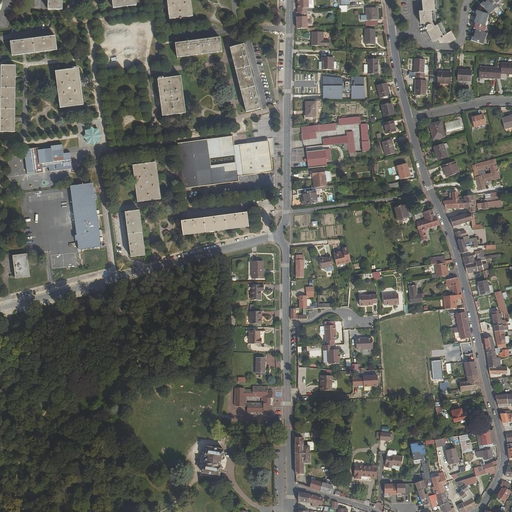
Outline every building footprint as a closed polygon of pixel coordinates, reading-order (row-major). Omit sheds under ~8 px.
[(62,10),(62,0),(48,0),(48,1),(47,1),(47,8),(48,8),(48,10),(62,10)] [(112,0),(113,8),(137,5),(136,0),(112,0)] [(167,0),(170,19),(193,17),(190,0),(167,0)] [(308,11),(307,0),(297,0),(298,11),(308,11)] [(422,0),(423,10),(419,11),(421,24),(424,23),(424,28),(425,29),(426,29),(427,29),(428,30),(427,31),(433,42),(438,39),(440,42),(450,43),(456,39),(451,31),(445,35),(442,28),(443,28),(440,23),(435,26),(433,22),(436,22),(434,9),(437,9),(437,2),(438,2),(437,0),(422,0)] [(471,41),(484,45),(487,34),(485,33),(486,27),(486,26),(489,15),(499,7),(497,4),(501,0),(488,0),(485,3),(484,2),(481,5),(486,11),(484,14),(477,11),(476,15),(477,15),(474,23),(476,23),(474,29),(476,30),(474,38),(473,38),(471,41)] [(377,20),(377,7),(366,8),(366,20),(377,20)] [(296,29),(309,29),(308,11),(298,11),(296,11),(296,29)] [(375,45),(375,29),(364,29),(365,45),(375,45)] [(323,46),(323,32),(306,32),(306,37),(312,37),(312,46),(323,46)] [(12,56),(57,50),(55,36),(54,36),(47,36),(47,37),(40,38),(40,37),(26,39),(26,40),(19,41),(19,40),(12,41),(12,42),(10,42),(12,56)] [(177,58),(222,52),(220,38),(219,38),(219,37),(211,38),(211,39),(204,40),(204,39),(191,41),(184,42),(177,42),(177,43),(175,43),(177,58)] [(230,48),(246,112),(260,109),(260,107),(259,100),(258,100),(256,94),(257,94),(253,80),(251,73),(252,73),(248,59),(246,53),(247,53),(245,46),(244,46),(244,45),(230,48)] [(323,70),(334,70),(334,58),(321,57),(321,62),(323,62),(323,70)] [(378,74),(378,59),(367,59),(367,65),(363,65),(363,73),(367,73),(367,74),(378,74)] [(416,73),(416,77),(423,77),(424,77),(424,74),(428,74),(428,66),(425,66),(425,60),(415,59),(414,73),(416,73)] [(497,68),(497,79),(501,79),(501,75),(511,75),(511,63),(501,63),(501,69),(497,68)] [(0,122),(0,126),(15,130),(16,66),(1,66),(1,67),(0,67),(0,74),(1,74),(1,81),(0,81),(0,92),(0,95),(1,96),(1,102),(0,101),(0,115),(1,116),(1,122),(0,122)] [(83,105),(79,68),(56,72),(60,108),(83,105)] [(479,78),(497,79),(497,68),(480,68),(479,78)] [(457,81),(471,82),(472,71),(458,70),(457,81)] [(437,84),(451,84),(452,73),(438,72),(437,84)] [(163,116),(186,113),(181,76),(158,79),(163,116)] [(342,78),(322,76),(322,99),(342,100),(342,78)] [(351,76),(351,100),(365,100),(364,77),(351,76)] [(423,77),(416,77),(415,96),(426,97),(426,81),(423,81),(423,77)] [(390,96),(387,83),(377,86),(380,98),(390,96)] [(316,117),(315,102),(305,102),(306,117),(316,117)] [(394,114),(392,103),(381,105),(384,117),(394,114)] [(474,128),(485,125),(483,115),(472,118),(474,128)] [(505,130),(511,127),(511,116),(502,119),(505,130)] [(338,119),(339,123),(339,126),(356,124),(356,121),(356,117),(338,119)] [(460,119),(445,124),(447,134),(463,130),(460,119)] [(396,131),(393,121),(384,123),(386,133),(396,131)] [(433,141),(445,138),(441,122),(429,125),(433,141)] [(336,123),(301,127),(302,134),(302,140),(316,139),(316,132),(336,130),(336,123)] [(362,152),(369,151),(367,124),(360,125),(362,152)] [(100,142),(98,129),(86,131),(87,143),(100,142)] [(347,143),(348,153),(355,153),(353,132),(346,132),(346,136),(323,139),(324,146),(347,143)] [(234,145),(233,136),(199,140),(201,155),(235,151),(234,145)] [(199,140),(194,141),(200,187),(205,186),(203,171),(203,167),(202,159),(201,155),(199,140)] [(394,150),(391,140),(382,143),(386,156),(395,153),(394,150)] [(178,145),(184,189),(200,187),(194,141),(178,143),(178,145)] [(269,141),(239,145),(243,176),(273,172),(269,141)] [(38,148),(27,149),(24,150),(25,158),(27,172),(36,171),(36,173),(43,172),(43,168),(49,167),(50,172),(72,169),(70,153),(64,154),(62,145),(51,146),(51,149),(38,150),(38,148)] [(239,145),(234,145),(235,151),(235,155),(236,162),(237,166),(237,167),(238,176),(243,176),(239,145)] [(438,161),(448,158),(444,145),(434,148),(438,161)] [(308,168),(327,166),(326,161),(332,161),(330,149),(306,152),(308,168)] [(235,151),(201,155),(202,159),(210,158),(235,155),(235,151)] [(203,167),(211,166),(210,158),(202,159),(203,167)] [(394,163),(397,172),(406,170),(404,164),(407,164),(406,159),(394,163)] [(237,166),(236,162),(211,166),(203,167),(203,171),(237,167),(237,166)] [(446,178),(460,174),(456,162),(442,166),(446,178)] [(138,202),(161,199),(156,163),(133,165),(138,202)] [(476,166),(479,177),(483,176),(481,170),(484,169),(483,164),(476,166)] [(479,192),(487,190),(483,176),(479,177),(476,166),(472,167),(479,192)] [(238,176),(237,167),(203,171),(205,186),(239,181),(238,176)] [(316,188),(327,186),(325,169),(311,171),(314,188),(316,188)] [(93,183),(79,185),(80,190),(86,189),(87,195),(95,194),(93,183)] [(80,190),(79,185),(70,186),(77,235),(75,236),(76,241),(77,241),(79,250),(102,247),(101,246),(102,246),(102,244),(101,244),(101,241),(104,241),(103,238),(100,238),(95,200),(97,199),(96,194),(95,194),(87,195),(86,189),(80,190)] [(317,203),(316,188),(314,188),(297,190),(298,195),(302,194),(304,205),(317,203)] [(503,189),(490,192),(491,199),(505,197),(503,189)] [(453,201),(454,209),(459,209),(458,200),(458,193),(449,194),(450,199),(453,199),(453,201)] [(474,207),(474,196),(464,197),(464,200),(465,208),(470,208),(471,213),(476,213),(475,207),(474,207)] [(443,202),(447,210),(454,209),(453,201),(447,201),(443,202)] [(409,217),(407,211),(406,204),(394,207),(397,221),(409,217)] [(432,209),(423,212),(426,220),(416,223),(421,239),(422,241),(426,239),(425,233),(426,230),(439,226),(436,217),(432,209)] [(145,255),(139,210),(125,212),(126,217),(125,217),(125,221),(126,221),(127,227),(126,228),(128,242),(129,242),(130,248),(129,248),(130,256),(131,256),(131,257),(145,255)] [(183,235),(249,227),(247,212),(246,213),(245,212),(238,213),(238,214),(232,214),(231,214),(217,216),(211,217),(210,217),(196,218),(196,219),(190,220),(190,219),(182,220),(183,221),(181,221),(183,235)] [(450,219),(453,227),(472,222),(471,217),(471,215),(462,216),(453,219),(452,218),(450,219)] [(471,217),(472,222),(473,230),(483,229),(482,226),(481,226),(476,226),(475,221),(474,217),(471,217)] [(464,240),(465,242),(470,241),(470,240),(469,237),(467,237),(462,238),(460,232),(455,233),(458,242),(464,240)] [(477,239),(470,240),(470,241),(470,243),(474,242),(475,247),(478,247),(477,239)] [(458,242),(462,254),(468,253),(468,251),(470,250),(470,247),(467,248),(465,242),(464,240),(458,242)] [(351,262),(348,247),(342,248),(343,251),(343,252),(334,255),(336,265),(351,262)] [(318,250),(321,257),(327,255),(325,248),(318,250)] [(30,277),(27,254),(12,256),(13,263),(14,263),(14,269),(15,278),(16,279),(30,277)] [(430,258),(431,265),(435,265),(446,263),(444,256),(430,258)] [(463,258),(465,266),(476,264),(475,260),(473,256),(463,258)] [(333,266),(331,257),(320,259),(322,268),(333,266)] [(476,264),(478,272),(489,269),(488,265),(483,266),(482,261),(481,259),(475,260),(476,264)] [(263,261),(252,261),(252,279),(263,279),(263,261)] [(435,265),(436,277),(448,275),(448,271),(447,271),(446,263),(435,265)] [(465,266),(467,274),(478,272),(476,264),(465,266)] [(490,275),(489,271),(483,272),(485,279),(489,278),(490,282),(497,280),(495,274),(490,275)] [(461,295),(457,278),(445,280),(446,285),(445,285),(446,287),(449,287),(450,290),(452,290),(454,295),(461,295)] [(488,295),(484,282),(478,283),(481,296),(488,295)] [(263,285),(251,285),(251,300),(261,300),(261,291),(263,291),(263,285)] [(410,303),(422,302),(422,299),(421,294),(417,295),(416,285),(409,286),(410,295),(410,303)] [(501,292),(495,294),(499,307),(498,307),(500,313),(503,312),(504,315),(508,315),(501,292)] [(384,305),(391,304),(394,304),(394,305),(398,304),(397,294),(382,295),(384,305)] [(372,304),(377,304),(376,295),(358,297),(359,307),(372,306),(372,304)] [(462,299),(461,295),(454,295),(443,296),(444,310),(457,309),(456,300),(462,299)] [(295,309),(291,309),(290,320),(298,320),(306,320),(306,316),(295,316),(295,309)] [(262,311),(250,311),(250,324),(262,324),(262,311)] [(470,338),(465,312),(455,314),(461,340),(470,338)] [(506,326),(506,321),(505,321),(502,321),(502,314),(499,315),(499,312),(492,313),(494,327),(503,326),(506,326)] [(333,345),(334,345),(334,340),(336,340),(335,325),(324,326),(325,346),(333,345)] [(260,331),(250,331),(249,344),(261,344),(261,338),(260,338),(260,331)] [(504,334),(495,335),(497,343),(498,349),(506,349),(504,334)] [(484,339),(487,350),(495,349),(494,344),(493,338),(484,339)] [(361,339),(357,339),(357,351),(373,350),(373,339),(361,340),(361,339)] [(325,346),(322,346),(322,351),(328,351),(328,364),(339,363),(339,359),(340,359),(340,354),(339,354),(338,350),(333,350),(333,345),(325,346)] [(487,350),(487,356),(491,356),(492,361),(497,361),(497,359),(495,349),(487,350)] [(499,357),(499,359),(509,358),(509,351),(502,351),(503,354),(500,354),(500,357),(499,357)] [(487,356),(489,368),(497,368),(497,361),(492,361),(491,356),(487,356)] [(256,371),(265,371),(265,358),(256,358),(256,371)] [(442,379),(441,360),(432,361),(433,379),(442,379)] [(478,377),(475,362),(463,363),(467,378),(478,377)] [(490,375),(491,378),(495,377),(495,375),(509,376),(510,371),(507,371),(507,368),(497,368),(489,368),(490,375)] [(331,391),(332,376),(321,376),(321,391),(331,391)] [(363,378),(352,378),(353,386),(364,386),(364,387),(378,387),(378,376),(363,376),(363,378)] [(481,388),(479,380),(468,382),(459,383),(461,392),(481,388)] [(270,397),(273,397),(273,391),(269,391),(269,386),(254,386),(254,389),(246,389),(246,388),(237,387),(236,406),(246,406),(246,404),(249,404),(249,412),(265,413),(265,410),(271,410),(271,403),(270,403),(270,402),(272,402),(272,398),(270,398),(270,397)] [(511,395),(496,396),(499,409),(511,408),(511,404),(511,395)] [(436,408),(438,419),(445,417),(444,414),(441,414),(440,407),(436,408)] [(465,414),(463,415),(462,415),(461,411),(461,410),(452,411),(454,423),(461,421),(461,423),(465,422),(465,420),(466,420),(465,414)] [(501,415),(503,424),(511,422),(511,414),(510,414),(501,415)] [(322,434),(323,429),(315,429),(315,434),(312,434),(312,438),(319,438),(319,434),(322,434)] [(497,445),(493,430),(487,431),(487,433),(487,434),(490,433),(492,444),(482,446),(483,449),(484,448),(497,445)] [(393,440),(394,432),(380,431),(380,440),(393,440)] [(487,434),(487,433),(480,434),(482,446),(492,444),(490,433),(487,434)] [(469,435),(459,437),(462,454),(472,451),(469,435)] [(436,446),(445,445),(445,437),(435,437),(436,446)] [(295,454),(310,454),(310,446),(303,446),(303,438),(295,438),(295,454)] [(418,442),(410,444),(413,461),(421,459),(424,472),(421,473),(422,481),(431,481),(424,444),(418,445),(418,442)] [(460,462),(457,445),(446,447),(449,464),(460,462)] [(224,450),(206,447),(205,456),(202,456),(200,463),(204,463),(202,473),(220,476),(221,465),(220,465),(221,459),(222,460),(224,450)] [(484,460),(495,459),(494,455),(492,455),(491,450),(490,450),(490,449),(485,449),(484,448),(483,449),(479,449),(479,452),(476,452),(477,458),(483,457),(484,460)] [(295,454),(295,474),(303,474),(303,463),(310,463),(310,454),(295,454)] [(401,467),(403,457),(394,456),(393,458),(387,456),(385,464),(386,464),(385,468),(391,469),(391,466),(401,467)] [(490,475),(494,474),(495,473),(497,466),(498,460),(492,462),(492,463),(477,468),(477,467),(474,469),(475,476),(476,477),(489,473),(490,475)] [(377,477),(378,466),(372,466),(372,467),(355,466),(354,475),(355,475),(354,479),(361,479),(361,476),(377,477)] [(434,484),(432,485),(433,488),(432,488),(435,495),(444,492),(441,485),(446,483),(442,474),(437,475),(438,478),(432,480),(434,484)] [(464,484),(476,480),(476,477),(475,476),(456,483),(462,491),(458,494),(462,500),(468,496),(465,493),(468,490),(464,484)] [(319,491),(322,483),(312,480),(309,488),(319,491)] [(417,481),(396,482),(397,499),(417,499),(417,481)] [(503,482),(501,487),(505,489),(504,490),(502,489),(497,497),(505,502),(511,493),(508,491),(508,489),(510,485),(503,482)] [(319,491),(330,494),(332,486),(322,483),(319,491)] [(298,492),(298,502),(308,503),(309,495),(298,492)] [(444,492),(435,495),(429,497),(432,507),(432,508),(440,505),(438,500),(446,498),(444,492)] [(322,498),(309,495),(308,503),(312,504),(312,507),(318,508),(319,505),(321,506),(322,498)] [(429,497),(428,496),(423,496),(422,505),(432,507),(429,497)] [(471,508),(476,505),(472,498),(470,499),(467,501),(471,508)] [(466,511),(471,508),(467,501),(464,503),(462,503),(466,511)] [(440,505),(442,511),(446,511),(451,510),(448,502),(440,505)] [(460,511),(464,511),(466,511),(462,503),(457,506),(460,511)]
